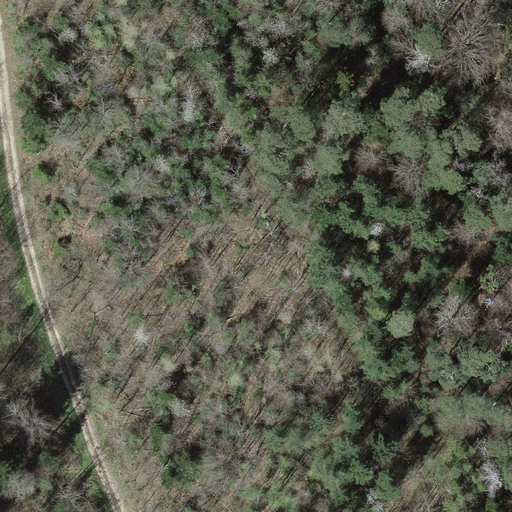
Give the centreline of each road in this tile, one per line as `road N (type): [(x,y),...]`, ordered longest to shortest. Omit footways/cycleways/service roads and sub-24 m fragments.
road 1 (track): [(153,0),(448,511)]
road 2 (track): [(0,54),(19,210),(119,511)]
